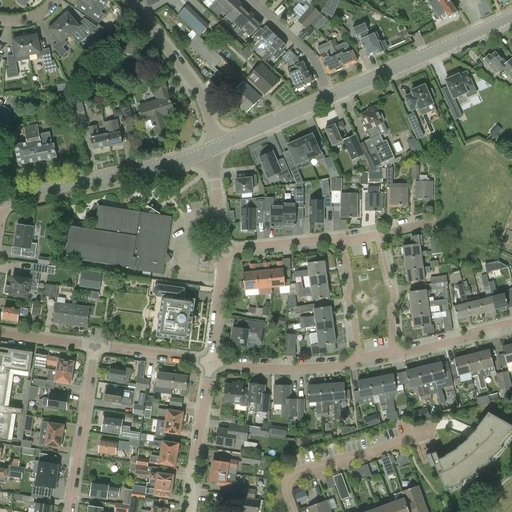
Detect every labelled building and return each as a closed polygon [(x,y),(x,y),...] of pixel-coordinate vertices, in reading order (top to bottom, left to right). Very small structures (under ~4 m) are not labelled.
[(99,0),(80,0),(83,2),(81,4),(91,11),(88,16),(99,23),(104,15),(96,10),(99,5),(97,4),(99,0)] [(239,2),(236,0),(217,0),(214,4),(227,15),(239,2)] [(328,0),(321,12),(333,17),(339,0),(328,0)] [(434,0),(429,4),(435,12),(433,16),(436,20),(441,20),(448,16),(449,17),(457,12),(448,0),(434,0)] [(202,10),(206,7),(200,1),(196,4),(202,10)] [(239,2),(227,15),(226,16),(234,23),(236,20),(247,9),(244,7),(239,2)] [(176,15),(184,22),(194,12),(186,4),(176,15)] [(312,7),(298,21),(305,28),(319,13),(312,7)] [(236,24),(238,26),(234,30),(237,34),(254,17),(247,9),(236,20),(238,22),(236,24)] [(62,19),(58,22),(70,35),(78,45),(97,28),(85,20),(80,24),(74,17),(72,19),(66,12),(60,17),(62,19)] [(241,38),(246,33),(249,37),(262,24),(254,17),(237,34),(241,38)] [(64,41),(70,35),(58,22),(55,24),(54,23),(48,28),(54,34),(52,36),(58,43),(53,48),(62,58),(67,53),(63,48),(67,44),(64,41)] [(376,33),(369,37),(367,33),(368,33),(364,23),(353,28),(357,37),(360,36),(362,40),(360,40),(367,57),(376,53),(376,54),(384,51),(387,49),(384,42),(381,43),(376,33)] [(303,33),(308,38),(315,31),(310,26),(303,33)] [(261,44),(272,33),(265,27),(262,30),(260,29),(253,37),(254,39),(253,40),(257,43),(259,41),(261,44)] [(261,60),(279,40),(272,33),(261,44),(253,52),(261,60)] [(41,41),(38,42),(37,34),(29,35),(29,37),(25,38),(29,55),(37,54),(38,58),(43,57),(46,73),(58,71),(54,61),(51,61),(49,49),(43,51),(41,41)] [(195,35),(187,44),(232,85),(240,75),(196,34),(195,35)] [(30,60),(29,55),(25,38),(21,38),(21,37),(13,38),(15,46),(12,47),(14,56),(7,57),(10,70),(6,71),(8,78),(18,76),(16,62),(30,60)] [(333,48),(343,69),(357,62),(354,54),(353,55),(351,51),(350,49),(349,49),(347,44),(345,43),(337,46),(335,39),(331,41),(333,48)] [(282,50),(286,46),(279,40),(261,60),(266,65),(273,57),(276,60),(284,52),(282,50)] [(320,57),(327,73),(330,74),(343,69),(333,48),(331,41),(327,43),(327,44),(317,48),(321,56),(320,57)] [(303,63),(300,64),(297,58),(289,50),(282,58),(287,63),(289,69),(287,69),(289,74),(290,74),(296,88),(298,89),(302,88),(302,86),(303,85),(304,86),(311,82),(308,74),(307,74),(303,63)] [(496,74),(503,68),(511,79),(511,59),(506,63),(502,58),(501,59),(495,53),(490,57),(489,55),(483,60),(496,74)] [(265,95),(279,81),(262,64),(248,78),(265,95)] [(465,89),(472,85),(466,73),(459,76),(459,75),(458,75),(457,74),(451,76),(452,78),(445,81),(448,87),(454,99),(465,94),(467,93),(465,89)] [(243,82),(234,91),(221,78),(214,86),(228,99),(230,97),(247,113),(261,99),(243,82)] [(173,113),(169,97),(170,97),(169,94),(168,94),(167,89),(163,81),(150,89),(155,97),(156,97),(157,101),(139,106),(146,129),(153,127),(155,134),(167,130),(163,116),(173,113)] [(418,107),(419,110),(433,104),(430,98),(435,96),(432,89),(427,91),(425,86),(423,86),(422,84),(416,86),(417,89),(411,91),(412,94),(405,97),(411,110),(418,107)] [(82,102),(74,103),(77,114),(85,112),(82,102)] [(456,102),(449,106),(455,120),(462,117),(456,102)] [(122,109),(127,127),(135,125),(129,106),(122,109)] [(4,107),(0,115),(0,123),(2,125),(10,110),(4,107)] [(381,167),(380,165),(394,158),(386,141),(383,143),(380,136),(378,132),(385,129),(383,123),(382,122),(384,121),(381,114),(379,115),(375,107),(367,111),(368,112),(361,115),(367,127),(365,128),(370,140),(364,142),(365,143),(360,145),(359,145),(364,155),(366,159),(371,169),(381,167)] [(414,113),(407,116),(413,130),(420,127),(414,113)] [(107,134),(110,146),(122,144),(120,132),(117,120),(104,123),(107,135),(107,134)] [(341,122),(334,125),(324,129),(333,146),(342,141),(337,132),(344,128),(341,122)] [(24,128),(27,143),(15,146),(18,166),(56,158),(54,144),(42,147),(40,141),(37,125),(24,128)] [(88,127),(90,137),(93,150),(110,146),(107,134),(107,135),(99,136),(96,126),(88,127)] [(299,138),(308,160),(316,156),(318,161),(324,158),(322,153),(321,154),(312,134),(307,137),(306,135),(299,138)] [(359,145),(360,145),(355,135),(343,141),(352,161),(364,155),(359,145)] [(308,160),(299,138),(292,142),(292,143),(287,145),(296,165),(308,160)] [(292,180),(288,169),(281,172),(272,152),(271,153),(270,151),(264,153),(265,155),(260,158),(264,166),(262,167),(267,178),(277,174),(279,180),(284,178),(286,183),(292,180)] [(334,167),(330,158),(324,160),(329,169),(334,167)] [(303,183),(297,170),(291,172),(296,184),(303,183)] [(384,181),(383,170),(369,171),(370,182),(384,181)] [(235,180),(236,186),(234,188),(235,192),(236,193),(237,194),(252,193),(252,187),(257,186),(256,175),(250,176),(250,179),(235,180)] [(331,179),(331,191),(341,191),(341,179),(331,179)] [(432,200),(433,182),(415,182),(415,200),(432,200)] [(407,206),(408,188),(399,188),(399,185),(392,185),(392,184),(390,184),(390,205),(407,206)] [(283,204),(283,207),(284,207),(284,224),(287,224),(287,225),(288,225),(288,226),(296,226),(296,210),(303,210),(303,189),(295,189),(294,204),(283,204)] [(367,194),(365,194),(365,212),(382,212),(382,194),(379,194),(379,190),(367,189),(367,194)] [(357,200),(350,200),(350,193),(340,193),(340,218),(357,218),(357,200)] [(324,208),(331,208),(330,196),(318,196),(318,201),(310,201),(310,223),(315,223),(315,225),(322,225),(322,223),(323,223),(324,208)] [(264,216),(264,212),(264,198),(248,199),(248,209),(241,209),(241,222),(242,222),(242,230),(248,230),(248,232),(254,232),(254,230),(256,230),(256,216),(264,216)] [(280,228),(280,226),(284,226),(284,224),(284,207),(283,207),(273,207),(273,198),(264,198),(264,212),(272,212),(271,228),(278,228),(280,228)] [(73,226),(68,258),(166,272),(174,216),(101,206),(98,229),(73,226)] [(34,226),(17,224),(14,248),(22,249),(21,256),(34,258),(36,245),(31,244),(34,226)] [(404,259),(421,256),(427,256),(426,251),(421,252),(420,246),(422,246),(421,235),(411,237),(412,245),(403,247),(404,259)] [(439,238),(432,239),(434,255),(441,254),(439,238)] [(421,256),(404,259),(406,271),(423,268),(421,256)] [(309,276),(326,273),(324,261),(317,262),(316,257),(307,258),(307,264),(308,270),(293,272),(294,278),(309,276)] [(276,262),(277,270),(270,271),(272,288),(285,286),(283,269),(282,262),(276,262)] [(272,288),(270,271),(269,271),(269,263),(263,264),(256,264),(258,289),(272,288)] [(34,271),(49,272),(49,264),(35,264),(34,271)] [(244,289),(244,290),(258,289),(256,264),(250,265),(251,273),(243,273),(244,282),(240,283),(241,289),(244,289)] [(423,268),(406,271),(407,283),(425,280),(424,274),(430,273),(429,267),(423,268)] [(326,273),(309,276),(311,288),(328,285),(326,273)] [(99,288),(101,277),(82,274),(80,286),(99,288)] [(431,284),(447,282),(446,276),(430,278),(431,284)] [(31,280),(13,277),(11,287),(6,286),(5,293),(10,294),(10,295),(27,298),(29,289),(41,291),(43,281),(32,279),(32,280),(31,280)] [(492,297),(495,310),(500,309),(501,312),(507,310),(506,307),(508,307),(506,300),(511,298),(511,295),(511,290),(503,292),(502,290),(497,291),(494,281),(488,282),(488,283),(490,290),(492,297)] [(431,291),(448,288),(447,282),(431,284),(431,291)] [(157,336),(190,340),(192,324),(195,324),(196,316),(193,316),(195,299),(184,297),(185,288),(158,284),(154,287),(153,292),(156,296),(162,297),(157,336)] [(462,305),(454,307),(457,320),(458,320),(459,322),(466,321),(465,318),(470,316),(466,300),(465,296),(463,289),(462,284),(457,286),(462,305)] [(57,298),(58,287),(46,285),(44,297),(57,298)] [(296,295),(299,295),(299,298),(312,296),(312,300),(329,297),(328,285),(311,288),(303,289),(295,290),(296,295)] [(409,293),(410,305),(427,302),(426,290),(409,293)] [(483,313),(495,310),(492,297),(479,300),(483,313)] [(470,316),(483,313),(479,300),(472,302),(472,299),(467,300),(466,300),(470,316)] [(447,300),(427,302),(410,305),(412,317),(429,314),(428,307),(448,304),(447,300)] [(33,303),(32,311),(41,313),(42,305),(33,303)] [(54,322),(70,325),(72,307),(56,304),(54,322)] [(314,311),(315,316),(299,318),(300,324),(332,319),(330,307),(315,309),(314,305),(305,306),(294,307),(295,313),(306,312),(314,311)] [(1,317),(2,319),(2,320),(17,322),(18,316),(27,317),(28,310),(4,306),(4,312),(2,313),(1,317)] [(86,327),(89,309),(72,307),(70,325),(86,327)] [(433,325),(431,325),(430,320),(443,318),(444,331),(452,330),(450,311),(442,312),(429,315),(429,314),(412,317),(414,329),(423,328),(424,334),(434,333),(433,325)] [(317,333),(333,330),(332,319),(300,324),(301,329),(316,327),(317,333)] [(246,347),(257,348),(258,345),(264,346),(267,324),(249,321),(248,330),(233,328),(231,345),(246,347)] [(326,344),(335,343),(333,330),(317,333),(319,345),(311,346),(312,356),(328,354),(326,344)] [(282,346),(295,347),(296,335),(284,333),(282,346)] [(511,344),(502,347),(506,364),(511,362),(511,344)] [(5,407),(9,376),(10,373),(6,372),(7,369),(29,373),(28,376),(29,376),(32,353),(31,353),(31,350),(26,349),(25,352),(20,351),(20,348),(14,348),(14,351),(0,348),(0,440),(11,442),(12,441),(8,441),(12,414),(21,415),(22,409),(5,407)] [(487,369),(493,367),(489,351),(477,353),(484,378),(489,376),(487,369)] [(484,378),(477,353),(466,356),(470,373),(471,376),(478,375),(481,389),(486,388),(484,378)] [(46,365),(57,367),(57,371),(72,373),(72,371),(73,370),(74,366),(73,365),(73,363),(58,360),(59,358),(47,356),(47,355),(36,354),(35,357),(33,367),(45,369),(46,365)] [(458,376),(470,373),(466,356),(454,359),(457,373),(452,374),(455,386),(461,385),(458,376)] [(441,363),(429,365),(435,386),(434,386),(436,394),(437,396),(443,395),(441,388),(439,380),(445,379),(441,363)] [(435,386),(429,365),(418,368),(426,403),(427,403),(426,401),(432,400),(429,387),(434,386),(435,386)] [(129,385),(130,377),(132,375),(133,371),(131,369),(126,368),(125,369),(125,370),(110,367),(108,380),(116,381),(116,383),(129,385)] [(410,388),(417,386),(422,405),(426,403),(418,368),(406,371),(410,388)] [(57,371),(49,370),(47,381),(70,384),(70,382),(72,381),(72,377),(71,376),(72,373),(57,371)] [(505,389),(511,387),(508,371),(501,373),(505,389)] [(171,395),(172,388),(174,375),(158,373),(156,386),(155,385),(154,392),(171,395)] [(172,388),(182,390),(181,396),(187,397),(188,384),(186,384),(187,377),(181,376),(181,374),(176,373),(175,376),(174,375),(172,388)] [(505,389),(501,373),(496,375),(500,390),(505,389)] [(396,392),(396,391),(393,375),(381,377),(384,394),(385,398),(386,402),(387,409),(388,414),(395,412),(393,401),(394,401),(396,392)] [(369,379),(372,396),(378,395),(379,400),(385,398),(384,394),(381,377),(369,379)] [(150,380),(143,379),(141,390),(148,391),(150,380)] [(362,398),(372,396),(369,379),(357,382),(359,391),(354,392),(356,403),(360,402),(362,398)] [(320,385),(322,417),(328,417),(327,406),(333,406),(334,421),(335,421),(332,384),(331,384),(331,383),(330,381),(325,382),(325,383),(325,385),(320,385)] [(240,407),(246,407),(249,389),(243,388),(244,385),(232,383),(232,385),(225,384),(223,404),(224,404),(223,410),(221,409),(220,422),(235,423),(236,411),(234,411),(235,405),(233,405),(233,404),(240,405),(240,407)] [(351,399),(350,390),(344,390),(344,383),(332,384),(335,421),(341,420),(339,401),(345,400),(351,399)] [(249,389),(246,407),(248,408),(249,403),(256,404),(255,412),(268,413),(270,395),(264,394),(265,386),(249,384),(249,389)] [(309,403),(316,402),(317,418),(322,417),(320,385),(308,386),(309,403)] [(298,417),(298,413),(297,413),(297,400),(297,399),(287,400),(287,399),(290,399),(290,387),(274,387),(274,404),(281,404),(281,417),(298,417)] [(131,399),(121,398),(122,391),(107,389),(107,390),(105,391),(104,394),(106,395),(105,401),(113,402),(112,403),(130,406),(131,399)] [(43,405),(48,406),(47,408),(57,410),(58,408),(66,409),(66,408),(68,408),(69,403),(67,402),(68,397),(50,394),(49,399),(44,399),(43,405)] [(443,395),(437,396),(439,404),(445,403),(443,395)] [(154,409),(154,396),(148,396),(148,404),(146,404),(146,409),(154,409)] [(182,407),(183,399),(170,398),(169,406),(182,407)] [(144,405),(134,404),(133,415),(143,416),(144,405)] [(427,408),(409,413),(412,422),(429,418),(427,408)] [(152,418),(153,410),(147,409),(145,417),(152,418)] [(183,413),(167,411),(158,409),(157,416),(166,417),(166,422),(181,424),(181,422),(183,422),(184,416),(182,416),(183,413)] [(429,464),(431,468),(435,466),(445,490),(447,496),(464,486),(479,476),(493,464),(505,450),(511,439),(511,426),(488,413),(476,429),(477,429),(476,430),(467,439),(468,440),(459,446),(457,448),(457,449),(445,456),(446,456),(439,459),(434,449),(425,453),(429,464)] [(378,424),(376,414),(366,418),(369,427),(378,424)] [(33,432),(35,416),(27,415),(24,430),(33,432)] [(129,427),(121,426),(122,420),(102,417),(101,425),(103,425),(102,431),(120,434),(120,433),(128,435),(129,427)] [(181,425),(181,424),(166,422),(165,426),(156,424),(155,431),(179,434),(180,431),(181,431),(182,425),(181,425)] [(63,426),(43,423),(41,434),(62,437),(62,434),(63,433),(64,430),(63,429),(63,426)] [(229,423),(228,430),(218,428),(216,445),(233,447),(235,439),(246,441),(249,426),(229,423)] [(268,436),(269,429),(261,428),(260,435),(268,436)] [(286,437),(288,431),(272,428),(270,434),(286,437)] [(61,440),(62,437),(41,434),(40,444),(60,447),(60,445),(62,444),(62,441),(61,440)] [(23,439),(22,446),(31,448),(32,441),(23,439)] [(115,455),(116,449),(128,451),(129,446),(129,443),(117,442),(101,439),(100,444),(98,446),(97,449),(99,452),(99,453),(115,455)] [(130,439),(129,443),(129,446),(139,447),(140,440),(130,439)] [(178,445),(163,442),(154,441),(152,447),(162,449),(161,453),(176,455),(176,454),(178,453),(178,450),(177,448),(178,445)] [(176,456),(176,455),(161,453),(160,457),(151,456),(150,462),(175,466),(175,462),(177,461),(177,457),(176,456)] [(260,466),(261,457),(242,454),(241,463),(260,466)] [(386,462),(388,465),(392,464),(395,463),(394,459),(392,455),(389,456),(385,458),(386,462)] [(148,467),(149,459),(138,457),(137,465),(148,467)] [(221,458),(220,462),(213,460),(211,471),(236,475),(237,469),(238,461),(221,458)] [(40,462),(38,474),(57,476),(58,467),(58,465),(40,462)] [(380,475),(377,462),(370,463),(373,476),(380,475)] [(367,464),(354,469),(357,477),(363,474),(365,478),(371,476),(367,464)] [(9,476),(11,466),(6,465),(6,470),(0,469),(0,482),(5,483),(5,478),(6,479),(6,476),(9,476)] [(136,465),(135,475),(146,477),(147,467),(136,465)] [(19,467),(11,466),(9,476),(9,477),(21,479),(23,468),(19,467)] [(234,489),(236,475),(211,471),(209,482),(217,483),(216,486),(234,489)] [(156,485),(172,487),(172,486),(173,485),(174,481),(173,480),(173,476),(150,473),(149,483),(149,484),(156,485)] [(55,486),(57,476),(38,474),(36,485),(55,488),(55,486)] [(334,476),(333,477),(341,500),(350,497),(341,474),(334,476)] [(330,478),(325,480),(328,489),(334,487),(330,478)] [(171,488),(172,487),(156,485),(149,484),(149,483),(147,482),(145,494),(170,498),(170,494),(172,493),(172,489),(171,488)] [(120,487),(109,485),(92,483),(90,496),(107,499),(108,496),(118,498),(120,487)] [(427,511),(418,486),(401,492),(403,499),(365,511),(332,511),(328,500),(307,508),(308,511),(427,511)] [(237,496),(260,500),(263,501),(265,492),(238,488),(237,496)] [(125,489),(123,503),(130,504),(132,490),(125,489)] [(132,491),(131,497),(144,499),(145,492),(132,491)] [(237,497),(236,504),(234,511),(257,511),(259,501),(237,497)] [(308,499),(299,502),(301,508),(310,505),(308,499)] [(51,511),(52,506),(29,503),(29,508),(35,509),(34,511),(51,511)] [(127,511),(129,505),(116,503),(114,511),(127,511)]
